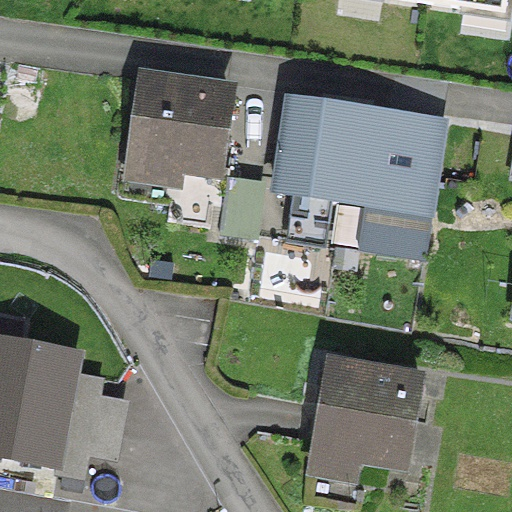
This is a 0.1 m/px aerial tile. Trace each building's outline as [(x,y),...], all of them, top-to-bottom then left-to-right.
[(507,0),(394,0),(505,17),(507,0)] [(184,174),(224,180),(238,83),(223,81),(139,68),(125,165),(123,180),(182,189),(184,174)] [(429,261),(449,118),(284,94),(272,179),(270,192),(366,206),(359,251),(429,261)] [(220,235),(258,241),(267,182),(229,176),(220,235)] [(0,458),(63,470),(86,351),(0,334),(0,458)] [(416,388),(325,372),(311,451),(313,451),(309,474),(352,481),(356,459),(402,467),(416,388)]
